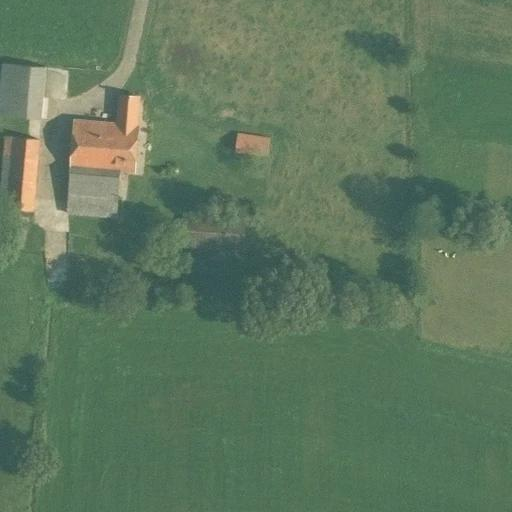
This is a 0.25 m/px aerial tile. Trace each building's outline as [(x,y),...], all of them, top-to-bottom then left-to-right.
[(0,114),(42,118),(47,67),(2,62),(0,86),(0,114)] [(138,125),(140,96),(120,95),(118,123),(75,119),(67,212),(115,216),(119,169),(136,171),(140,125),(138,125)] [(235,152),(267,157),(270,137),(238,133),(235,152)] [(34,211),(40,139),(3,136),(0,177),(0,196),(10,197),(9,209),(34,211)] [(183,247),(243,251),(246,218),(186,214),(183,247)]
